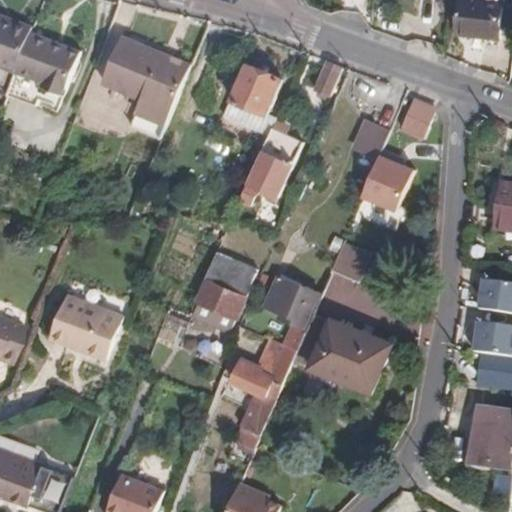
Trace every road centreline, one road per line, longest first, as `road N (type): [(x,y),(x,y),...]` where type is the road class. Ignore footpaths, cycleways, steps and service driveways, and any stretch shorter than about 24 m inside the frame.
road 1 (residential): [(467,90),(457,115),(440,335),(403,473)]
road 2 (tertiary): [(257,13),(467,90)]
